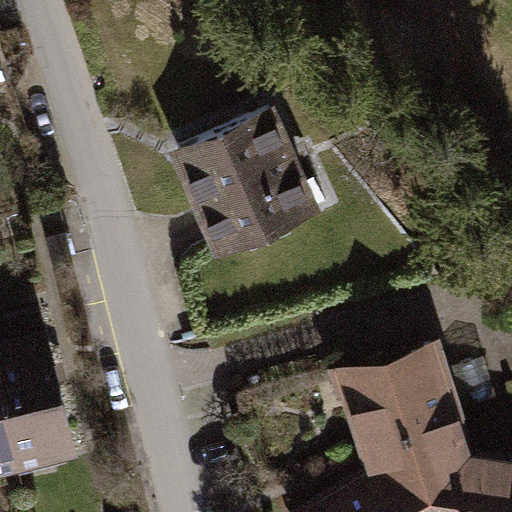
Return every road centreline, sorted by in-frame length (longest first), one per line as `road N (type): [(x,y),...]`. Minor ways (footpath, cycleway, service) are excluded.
road 1 (unclassified): [(184,511),(107,206),(40,0)]
road 2 (unknown): [(147,364),(397,299),(511,346)]
